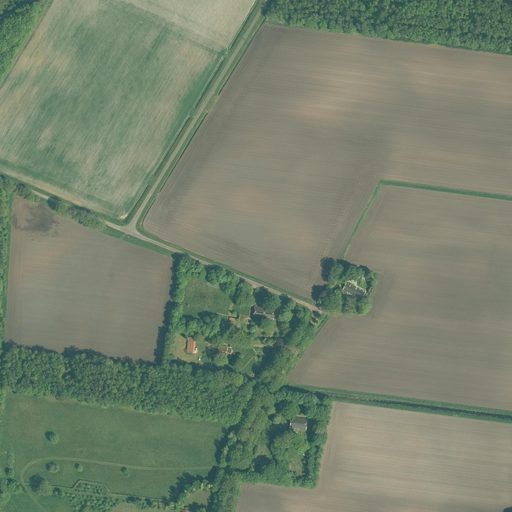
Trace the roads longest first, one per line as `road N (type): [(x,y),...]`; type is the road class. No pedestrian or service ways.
road 1 (unclassified): [(128,232),(313,310),(268,388),(228,511)]
road 2 (unclassified): [(128,232),(267,0)]
road 3 (unclassified): [(0,179),(128,232)]
